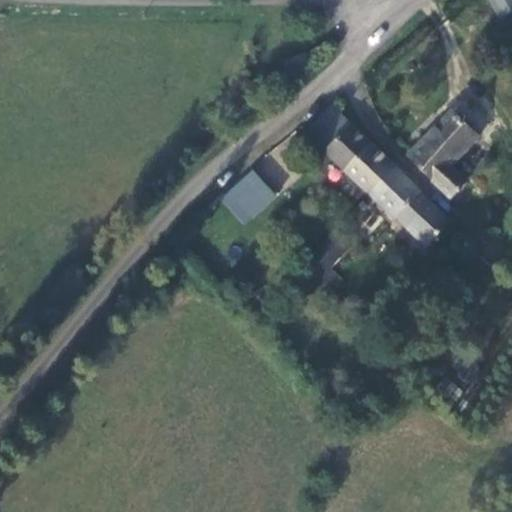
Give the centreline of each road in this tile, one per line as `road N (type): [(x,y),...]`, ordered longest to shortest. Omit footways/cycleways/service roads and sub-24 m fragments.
road 1 (unclassified): [(404,4),(96,305),(0,434)]
road 2 (unknown): [(470,231),(364,124),(353,54)]
